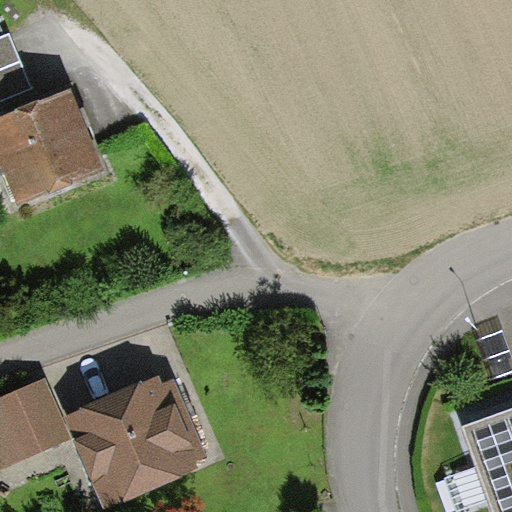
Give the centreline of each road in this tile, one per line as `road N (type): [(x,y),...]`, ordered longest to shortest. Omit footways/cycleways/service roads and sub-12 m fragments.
road 1 (residential): [(414,303),(225,289),(0,365)]
road 2 (residential): [(414,303),(381,351),(359,409),(369,511)]
